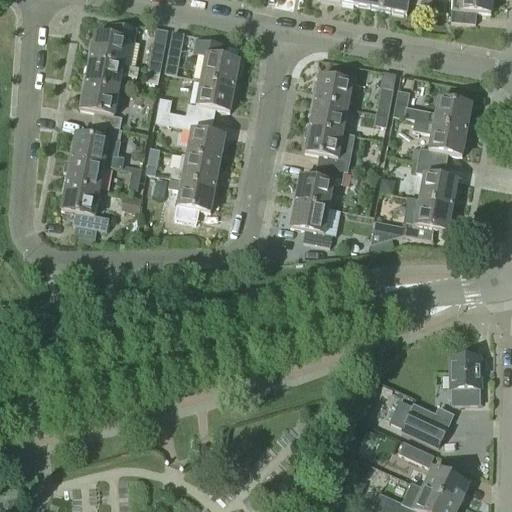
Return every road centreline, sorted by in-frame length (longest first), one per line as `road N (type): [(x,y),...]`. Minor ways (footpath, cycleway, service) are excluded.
road 1 (residential): [(279,35),(238,253),(216,264),(69,267),(45,263),(22,240),(26,0)]
road 2 (unclassified): [(0,414),(334,319),(491,290),(511,276)]
road 3 (residential): [(279,35),(511,78)]
road 4 (residential): [(505,511),(511,309)]
road 5 (residential): [(88,0),(279,35)]
